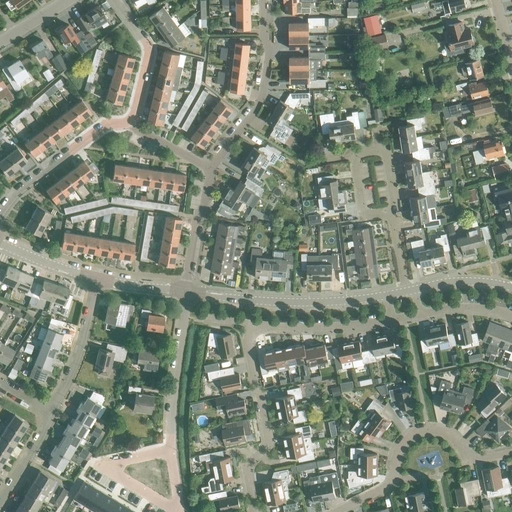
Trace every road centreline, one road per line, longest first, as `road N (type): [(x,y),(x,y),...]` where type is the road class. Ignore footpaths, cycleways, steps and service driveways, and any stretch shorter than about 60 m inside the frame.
road 1 (residential): [(178,509),(169,426),(185,292)]
road 2 (tertiary): [(387,295),(259,300),(185,292)]
road 3 (residential): [(246,323),(269,442),(243,469),(253,511)]
road 4 (residential): [(211,169),(263,92),(269,53),(261,0)]
road 5 (residential): [(0,229),(16,189),(99,129),(129,125)]
road 6 (residential): [(393,481),(395,455),(413,432),(441,431),(468,462),(511,453)]
road 7 (residential): [(393,213),(385,152),(352,156),(364,218)]
road 8 (residential): [(391,319),(330,327),(246,323)]
road 9 (residential): [(96,278),(76,360),(52,413)]
road 10 (residential): [(129,125),(147,57),(115,0)]
road 11 (residential): [(185,292),(193,224),(211,169)]
